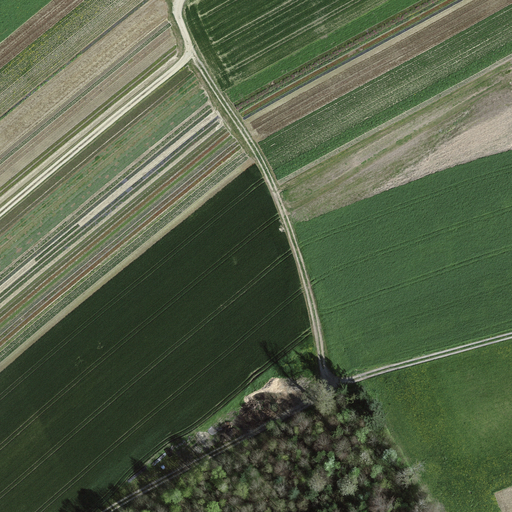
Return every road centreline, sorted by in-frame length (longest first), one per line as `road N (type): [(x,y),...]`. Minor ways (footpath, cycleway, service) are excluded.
road 1 (track): [(511,333),(366,374),(106,511)]
road 2 (track): [(188,54),(263,163),(308,284),(323,366),(342,386)]
road 3 (track): [(179,0),(185,59),(0,213)]
